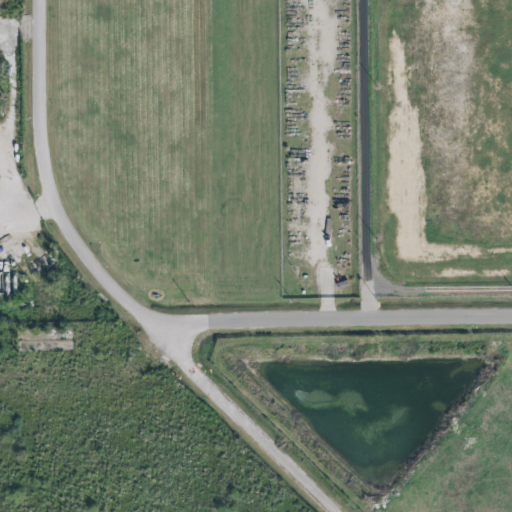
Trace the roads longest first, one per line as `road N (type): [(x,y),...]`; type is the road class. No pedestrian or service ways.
road 1 (residential): [(163,338),(92,262),(58,199),(44,131),(41,0)]
road 2 (residential): [(163,338),(219,319),(511,314)]
road 3 (track): [(511,252),(414,247),(401,225),(407,0)]
road 4 (track): [(391,316),(367,260),(367,0)]
road 5 (residential): [(342,511),(163,338)]
